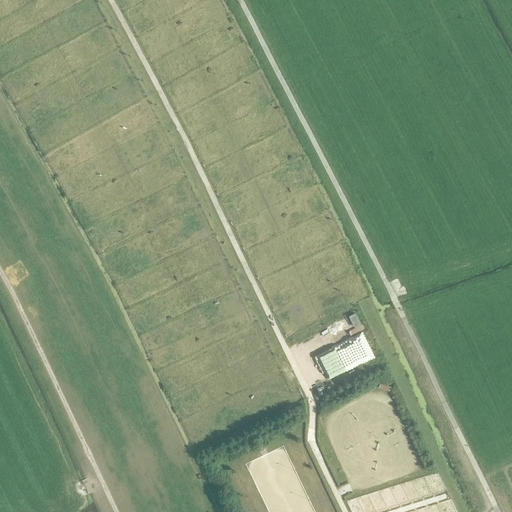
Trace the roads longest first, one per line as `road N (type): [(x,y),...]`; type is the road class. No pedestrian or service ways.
road 1 (track): [(498,511),(239,0)]
road 2 (track): [(101,481),(0,273)]
